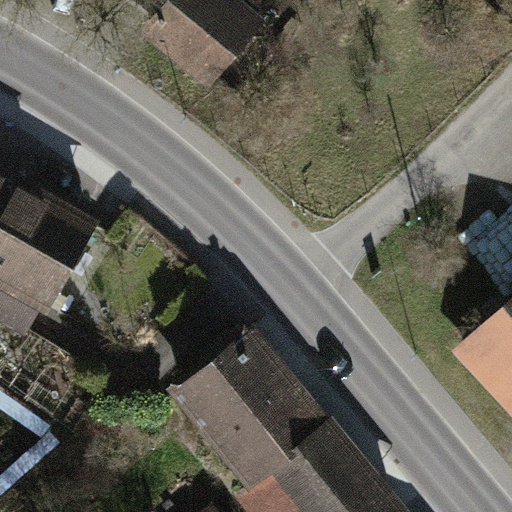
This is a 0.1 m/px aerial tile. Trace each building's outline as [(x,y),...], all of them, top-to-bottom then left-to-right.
[(172,0),(154,22),(210,72),(235,44),(246,53),(260,35),(217,0),(172,0)] [(0,170),(0,260),(52,290),(91,222),(0,170)] [(511,299),(479,330),(511,366),(511,299)] [(212,361),(180,384),(256,478),(326,424),(299,397),(246,332),(221,352),(215,345),(205,353),(212,361)] [(326,424),(256,478),(243,489),(261,511),(397,511),(398,511),(326,424)]
